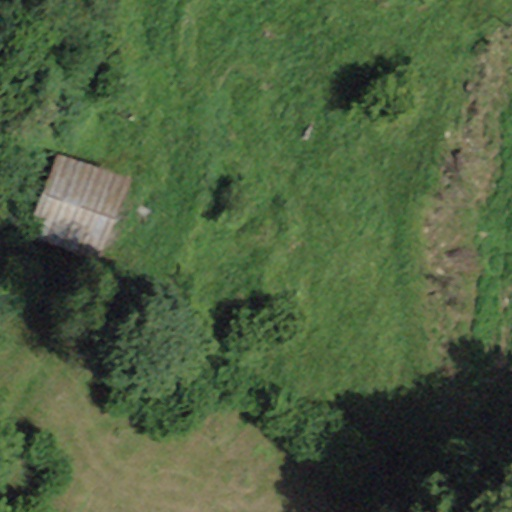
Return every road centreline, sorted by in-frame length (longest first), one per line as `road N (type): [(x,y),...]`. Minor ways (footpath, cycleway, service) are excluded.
road 1 (track): [(426,511),(432,443),(413,211),(478,2)]
road 2 (track): [(11,448),(13,402),(138,291),(184,183),(186,126),(156,38),(165,0)]
